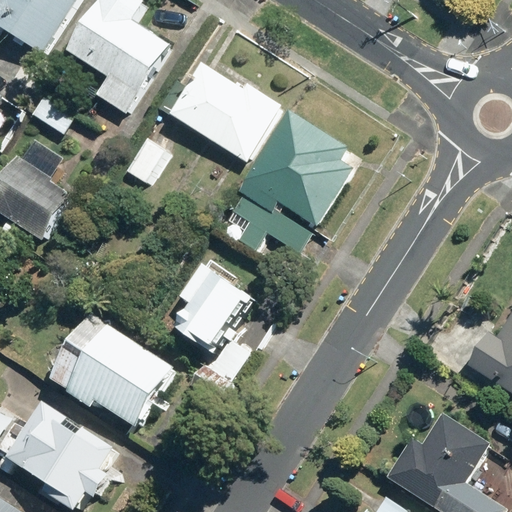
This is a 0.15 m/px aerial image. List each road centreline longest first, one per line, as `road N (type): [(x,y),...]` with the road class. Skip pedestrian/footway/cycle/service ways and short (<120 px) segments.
road 1 (residential): [(475,148),(238,511)]
road 2 (residential): [(463,96),(313,0)]
